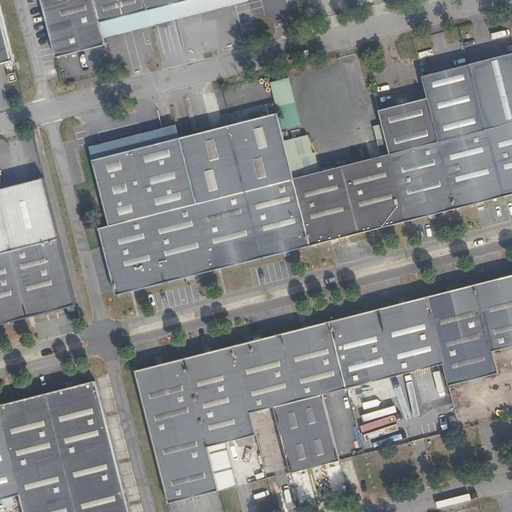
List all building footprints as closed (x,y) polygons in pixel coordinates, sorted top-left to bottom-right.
[(100,23),(93,0),(41,0),(56,58),(105,45),(103,36),(100,23)] [(148,11),(144,0),(93,0),(100,23),(148,11)] [(144,0),(148,11),(173,4),(190,0),(144,0)] [(173,4),(148,11),(151,24),(177,18),(173,4)] [(0,62),(14,59),(0,6),(0,62)] [(151,24),(148,11),(100,23),(103,36),(151,24)] [(429,98),(457,208),(511,194),(511,53),(473,63),(423,76),(429,98)] [(16,73),(8,75),(10,82),(17,80),(16,73)] [(388,138),(409,221),(457,208),(429,98),(380,110),(388,138)] [(215,270),(311,245),(294,179),(293,174),(277,113),(230,125),(181,138),(215,270)] [(117,295),(215,270),(181,138),(93,160),(110,226),(100,228),(117,295)] [(311,245),(409,221),(388,138),(378,141),(382,157),(318,173),(294,179),(311,245)] [(293,174),(294,179),(318,173),(317,168),(293,174)] [(0,324),(76,305),(59,239),(44,180),(0,191),(0,324)] [(493,351),(511,346),(511,275),(476,284),(493,351)] [(499,373),(493,351),(476,284),(455,290),(427,297),(444,364),(449,385),(473,380),(499,373)] [(347,389),(444,364),(427,297),(330,322),(347,389)] [(323,395),(347,389),(330,322),(262,339),(253,341),(233,346),(251,413),(274,407),(291,472),(339,459),(323,395)] [(256,435),(251,413),(233,346),(185,358),(219,491),(237,486),(226,443),(237,440),(239,447),(253,443),(251,436),(256,435)] [(169,503),(219,491),(185,358),(136,371),(169,503)] [(25,511),(129,511),(96,381),(0,405),(0,499),(21,495),(25,511)]
